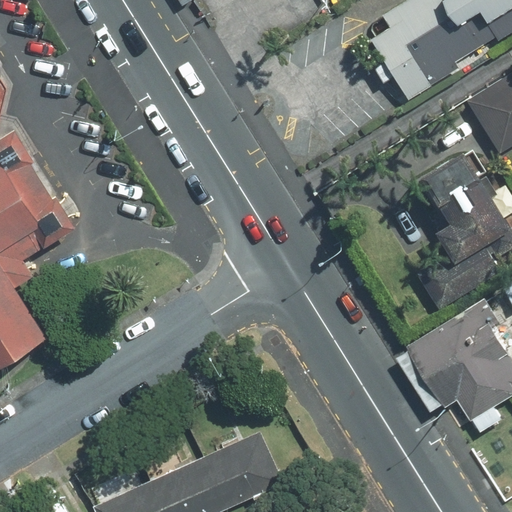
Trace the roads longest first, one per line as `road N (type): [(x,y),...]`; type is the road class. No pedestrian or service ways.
road 1 (residential): [(288,265),(0,445)]
road 2 (primary): [(123,0),(288,265)]
road 3 (primary): [(288,265),(441,511)]
